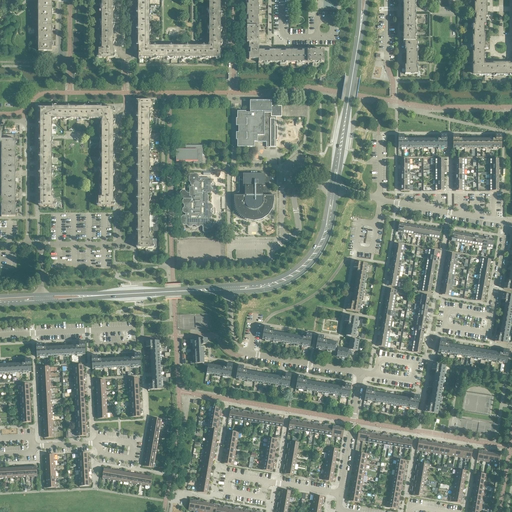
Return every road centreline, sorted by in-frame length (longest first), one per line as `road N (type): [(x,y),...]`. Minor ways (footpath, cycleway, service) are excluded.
road 1 (residential): [(361,372),(241,352),(229,323),(230,289)]
road 2 (tertiary): [(230,289),(277,284),(303,268),(324,240),(334,189)]
road 3 (residential): [(116,244),(133,244),(132,109),(125,105)]
road 4 (tertiary): [(334,189),(359,35)]
road 5 (residential): [(28,244),(27,126),(0,121)]
road 6 (residential): [(125,105),(117,110),(116,244)]
road 7 (residential): [(334,189),(297,189),(299,229),(285,238),(280,189)]
road 8 (residential): [(507,223),(380,200)]
road 9 (tertiary): [(102,295),(230,289)]
road 10 (residential): [(339,494),(361,372)]
